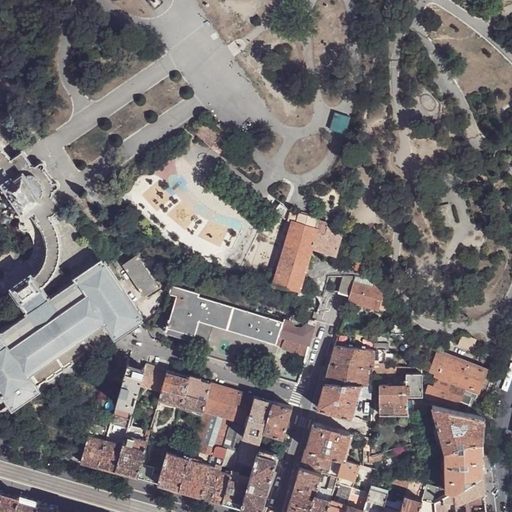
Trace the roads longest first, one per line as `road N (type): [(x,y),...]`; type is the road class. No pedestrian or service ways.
road 1 (tertiary): [(194,511),(0,455)]
road 2 (residential): [(135,346),(309,399)]
